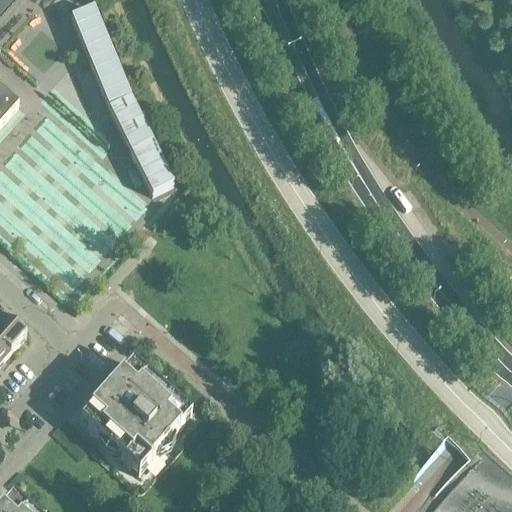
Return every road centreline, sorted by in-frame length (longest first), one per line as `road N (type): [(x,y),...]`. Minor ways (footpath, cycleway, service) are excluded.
road 1 (secondary): [(511,375),(361,184)]
road 2 (secondary): [(252,0),(340,164),(361,184)]
road 3 (secondary): [(361,184),(281,0)]
